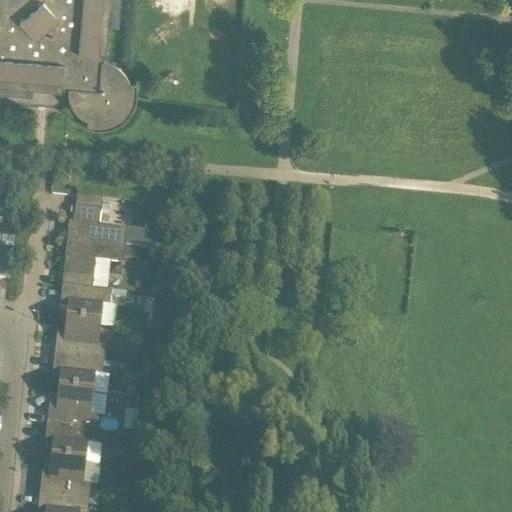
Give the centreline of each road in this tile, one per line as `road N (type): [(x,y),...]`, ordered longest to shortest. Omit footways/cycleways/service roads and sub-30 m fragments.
road 1 (residential): [(0,492),(16,337)]
road 2 (residential): [(16,337),(28,302),(40,193)]
